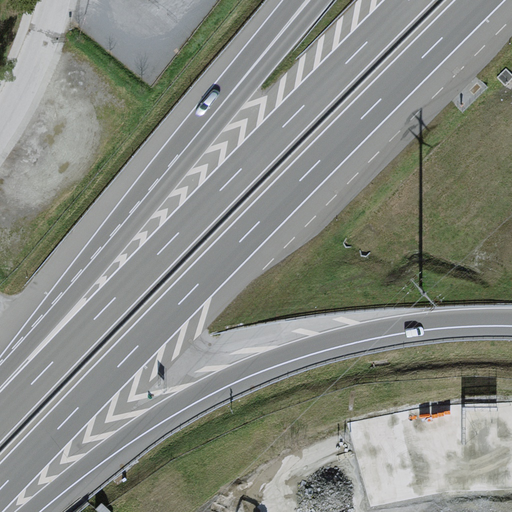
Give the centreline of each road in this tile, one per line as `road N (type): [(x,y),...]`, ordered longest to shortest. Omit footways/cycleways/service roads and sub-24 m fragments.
road 1 (motorway): [(0,490),(481,0)]
road 2 (motorway): [(405,0),(0,415)]
road 3 (motorway): [(26,511),(127,435),(245,368),(370,330),(511,318)]
road 4 (motorway): [(259,69),(0,377)]
road 5 (residential): [(54,0),(0,123)]
